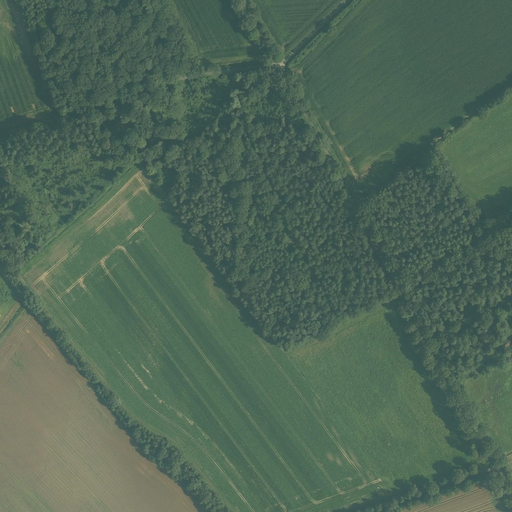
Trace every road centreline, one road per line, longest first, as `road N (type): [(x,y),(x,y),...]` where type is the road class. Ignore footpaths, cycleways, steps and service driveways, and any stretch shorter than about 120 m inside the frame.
road 1 (track): [(229,511),(186,455),(133,416),(0,252)]
road 2 (unclassified): [(0,134),(153,83),(276,63)]
road 3 (unclassified): [(276,63),(396,279)]
road 4 (unclassified): [(396,279),(511,496)]
road 5 (track): [(495,465),(371,511)]
road 6 (unclassified): [(396,279),(511,216)]
